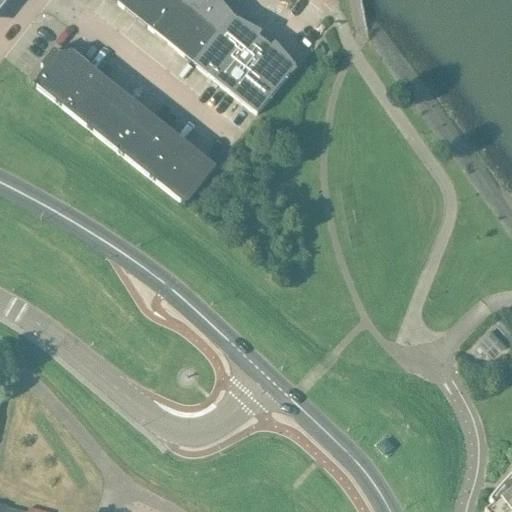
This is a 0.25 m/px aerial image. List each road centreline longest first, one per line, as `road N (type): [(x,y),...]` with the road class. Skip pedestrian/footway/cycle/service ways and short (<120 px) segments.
road 1 (tertiary): [(267,380),(167,286),(0,184)]
road 2 (tertiary): [(0,303),(168,429),(219,424),(267,380)]
road 3 (unclassified): [(229,139),(52,0)]
road 4 (tertiary): [(388,511),(348,454),(267,380)]
